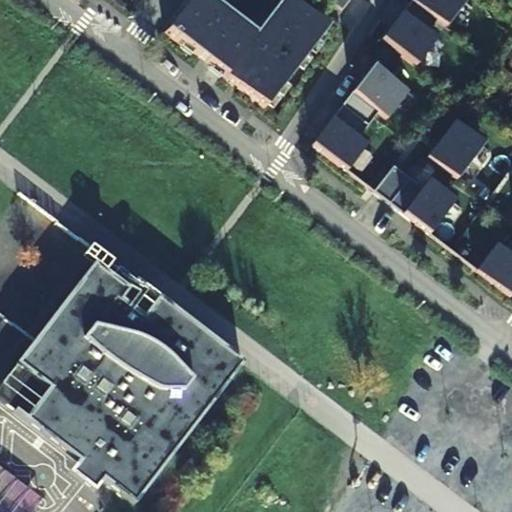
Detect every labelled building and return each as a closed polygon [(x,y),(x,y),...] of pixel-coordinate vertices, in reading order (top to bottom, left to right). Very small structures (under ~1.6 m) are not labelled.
[(264,112),(325,33),(282,0),(254,37),(205,0),(191,0),(164,36),(183,51),(187,45),(225,74),(221,80),(264,112)] [(322,0),(341,14),(352,0),(322,0)] [(413,0),(407,9),(381,42),(388,48),(415,69),(435,42),(428,36),(437,23),(445,30),(465,3),(460,0),(413,0)] [(406,95),(372,69),(311,149),(345,174),(366,148),(358,142),(378,116),(386,122),(406,95)] [(427,161),(456,183),(483,147),(453,125),(427,161)] [(393,169),(373,196),(428,238),(454,204),(428,184),(422,192),(393,169)] [(510,301),(511,298),(511,243),(504,254),(496,248),(476,275),(510,301)] [(66,314),(21,372),(0,399),(0,404),(76,463),(101,483),(131,506),(240,364),(156,299),(140,319),(118,302),(133,282),(98,255),(58,308),(66,314)] [(14,366),(21,372),(66,314),(58,308),(14,366)] [(101,483),(76,463),(67,475),(92,494),(101,483)] [(0,511),(30,511),(39,501),(0,471),(0,511)]
